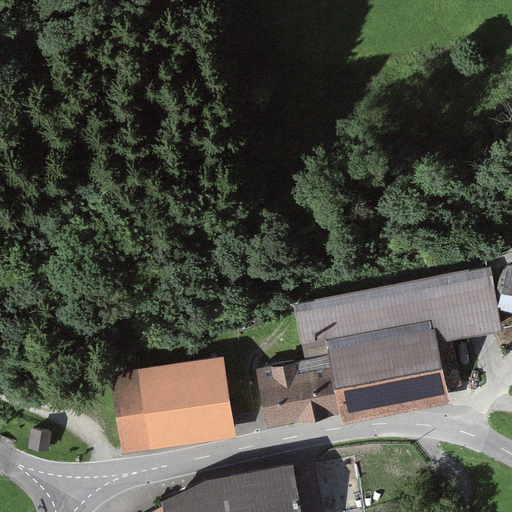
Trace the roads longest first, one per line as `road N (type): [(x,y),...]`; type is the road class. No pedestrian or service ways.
road 1 (tertiary): [(69,496),(130,474),(362,425),(468,433)]
road 2 (track): [(130,474),(85,422),(0,389)]
